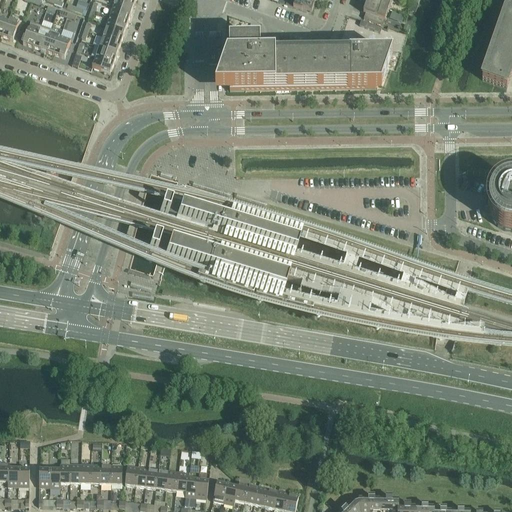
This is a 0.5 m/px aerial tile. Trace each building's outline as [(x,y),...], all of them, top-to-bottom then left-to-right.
[(135,5),(119,0),(116,0),(114,9),(132,16),(135,5)] [(315,5),(301,0),(296,0),(295,6),(293,10),(302,13),(303,12),(312,15),(315,5)] [(392,0),(368,0),(367,5),(388,13),(392,0)] [(507,91),(511,76),(511,0),(510,0),(482,82),(507,91)] [(388,13),(367,5),(363,15),(366,16),(364,21),(383,28),(388,13)] [(132,16),(114,9),(110,19),(128,26),(132,16)] [(9,22),(0,18),(0,38),(3,40),(9,22)] [(128,26),(110,19),(107,30),(125,36),(128,26)] [(20,25),(9,22),(3,40),(13,44),(20,25)] [(382,31),(361,23),(359,28),(380,35),(382,31)] [(31,25),(25,41),(23,47),(34,51),(41,29),(31,25)] [(41,29),(34,51),(44,54),(50,36),(51,36),(52,32),(41,29)] [(125,36),(107,30),(103,40),(121,46),(125,36)] [(60,39),(51,36),(50,36),(44,54),(54,58),(60,39)] [(71,43),(60,39),(54,58),(65,61),(71,43)] [(121,46),(103,40),(99,50),(118,56),(121,46)] [(381,92),(393,58),(276,60),(275,47),(260,47),(260,45),(229,46),(229,48),(229,61),(227,61),(216,94),(381,92)] [(118,56),(99,50),(96,60),(114,67),(118,56)] [(82,59),(76,57),(72,69),(78,71),(82,59)] [(114,67),(96,60),(92,71),(110,77),(114,67)] [(491,197),(489,196),(487,196),(484,215),(488,214),(489,218),(491,221),(493,224),(495,227),(498,229),(501,231),(504,232),(508,233),(511,234),(511,233),(511,185),(508,186),(505,186),(501,188),(498,190),(495,192),(493,194),(491,197)] [(163,216),(171,218),(176,220),(190,224),(183,248),(168,243),(156,240),(151,254),(164,258),(286,295),(290,282),(449,330),(449,334),(455,335),(465,307),(298,256),(301,246),(179,208),(166,205),(163,216)] [(10,467),(0,466),(0,485),(8,486),(9,486),(9,471),(10,471),(10,467)] [(72,468),(60,468),(60,473),(61,472),(60,487),(61,487),(71,487),(72,468)] [(81,468),(72,468),(71,487),(81,487),(81,468)] [(92,468),(81,468),(81,487),(91,487),(92,468)] [(101,469),(92,468),(91,487),(101,488),(101,469)] [(112,469),(101,469),(101,488),(112,488),(112,469)] [(122,469),(112,469),(112,488),(122,488),(122,469)] [(125,488),(136,490),(138,471),(128,469),(125,488)] [(19,472),(10,471),(9,471),(9,486),(8,486),(8,490),(19,491),(19,472)] [(148,472),(138,471),(136,490),(146,491),(148,472)] [(30,472),(19,472),(19,491),(29,491),(30,472)] [(51,472),(40,472),(39,491),(50,491),(51,472)] [(60,473),(51,472),(50,491),(61,492),(61,487),(60,487),(61,472),(60,473)] [(158,473),(148,472),(146,491),(156,492),(158,473)] [(168,474),(158,473),(156,492),(166,493),(168,474)] [(178,475),(168,474),(166,493),(175,494),(178,475)] [(189,477),(178,475),(175,494),(186,496),(187,496),(188,482),(189,482),(189,477)] [(197,502),(199,483),(189,482),(188,482),(187,496),(186,496),(185,500),(197,502)] [(207,503),(209,484),(199,483),(197,502),(207,503)] [(250,488),(239,485),(238,485),(237,490),(238,490),(235,504),(246,506),(250,488)] [(228,488),(217,486),(213,504),(224,506),(228,488)] [(237,490),(228,488),(224,506),(234,509),(235,504),(238,490),(237,490)] [(259,490),(250,488),(246,506),(255,508),(259,490)] [(269,492),(259,490),(255,508),(264,510),(269,492)] [(274,511),(278,494),(269,492),(264,510),(272,511),(274,511)] [(285,511),(289,496),(278,494),(274,511),(285,511)] [(295,511),(299,498),(289,496),(285,511),(295,511)] [(359,505),(357,505),(359,511),(380,511),(380,501),(374,501),(374,499),(369,499),(368,501),(359,501),(359,505)] [(386,501),(380,501),(380,511),(398,511),(398,509),(398,501),(392,501),(392,499),(386,499),(386,501)] [(359,511),(357,505),(355,506),(352,503),(345,510),(344,508),(339,511),(359,511)]
